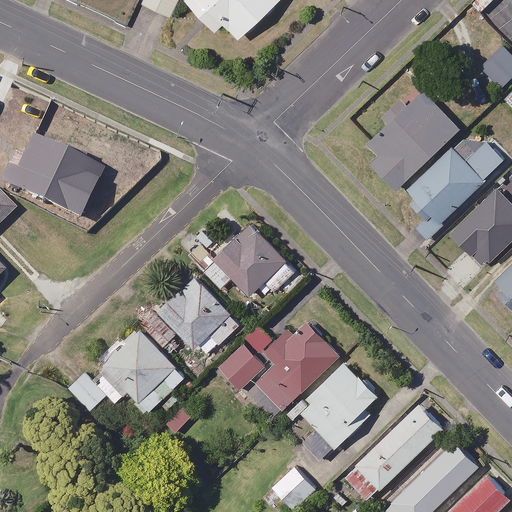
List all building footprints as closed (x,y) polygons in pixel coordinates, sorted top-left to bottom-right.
[(181,0),(145,0),(145,2),(174,16),(181,0)] [(191,0),(218,29),(228,20),(243,37),(282,0),(191,0)] [(464,129),(428,90),(410,107),(404,101),(388,117),(394,123),(374,143),(385,154),(376,162),(401,189),(464,129)] [(109,171),(37,138),(27,159),(16,154),(3,183),(86,221),(109,171)] [(509,159),(490,140),(469,160),(455,146),(412,188),(421,197),(416,203),(430,218),(420,227),(430,236),(509,159)] [(511,174),(453,230),(487,266),(511,242),(511,174)] [(0,227),(19,209),(8,198),(1,205),(0,204),(0,227)] [(300,268),(254,223),(208,271),(225,287),(236,275),(255,293),(262,286),(273,296),(300,268)] [(511,269),(500,280),(511,292),(511,269)] [(244,322),(200,276),(164,310),(208,356),(244,322)] [(299,331),(284,345),(265,325),(219,370),(244,397),(260,382),(286,409),(343,353),(323,334),(312,344),(299,331)] [(190,376),(144,326),(101,364),(109,373),(99,381),(89,371),(73,386),(94,409),(112,393),(120,401),(132,390),(152,411),(190,376)] [(382,394),(349,360),(301,408),(340,447),(374,413),(369,407),(382,394)] [(448,426),(423,401),(349,474),(374,499),(448,426)] [(392,511),(432,511),(484,462),(458,435),(386,505),(392,511)] [(319,486),(298,465),(276,485),(297,507),(319,486)] [(499,511),(511,500),(511,496),(492,475),(453,511),(499,511)]
